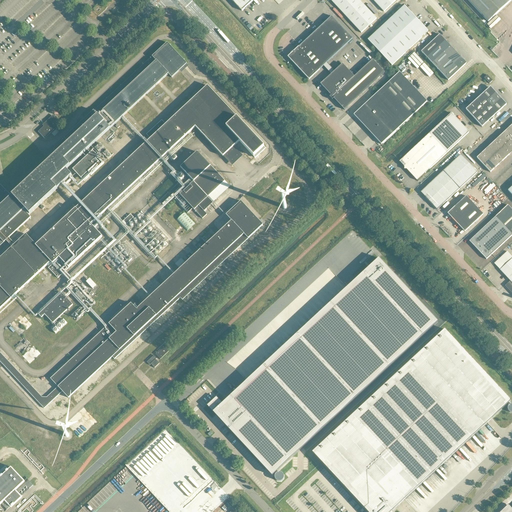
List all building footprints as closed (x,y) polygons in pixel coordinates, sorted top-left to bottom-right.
[(231,0),(242,11),(253,0),(231,0)] [(330,0),(361,33),(377,19),(359,0),(330,0)] [(372,0),(384,12),(396,0),(372,0)] [(511,0),(467,0),(488,22),(511,0)] [(404,6),(368,40),(376,49),(392,66),(428,31),(404,6)] [(335,71),(327,63),(352,39),(332,17),(299,47),(288,57),(309,80),(320,70),(320,69),(323,66),(331,74),(335,71)] [(421,52),(427,58),(445,40),(444,41),(442,38),(443,38),(440,34),(421,52)] [(427,58),(432,63),(451,46),(449,47),(447,44),(448,43),(445,40),(427,58)] [(0,309),(43,269),(44,268),(51,262),(53,264),(48,268),(58,278),(102,237),(93,227),(99,221),(97,218),(105,211),(106,210),(112,204),(113,204),(127,191),(128,190),(140,179),(141,178),(157,163),(158,162),(170,150),(171,150),(180,142),(180,141),(191,131),(192,130),(195,127),(223,156),(234,146),(239,141),(254,157),(265,148),(237,118),(207,86),(166,125),(162,120),(146,135),(150,139),(36,245),(26,234),(15,245),(9,238),(31,218),(29,215),(72,175),(66,169),(101,137),(102,136),(111,128),(112,127),(152,90),(152,89),(164,78),(168,74),(172,78),(187,64),(167,43),(53,149),(55,151),(52,154),(48,158),(9,194),(1,185),(0,185),(0,309)] [(451,46),(432,63),(437,69),(456,51),(455,52),(452,50),(453,49),(451,46)] [(437,69),(443,75),(461,57),(460,58),(458,56),(459,55),(456,52),(456,51),(437,69)] [(448,80),(464,66),(466,64),(465,64),(463,61),(464,60),(461,57),(443,75),(448,80)] [(373,60),(354,77),(331,99),(332,100),(334,99),(344,110),(385,73),(373,60)] [(331,99),(354,77),(342,64),(335,71),(331,74),(320,84),(331,96),(329,97),(331,99)] [(354,115),(371,133),(381,144),(427,102),(400,72),(354,115)] [(493,81),(487,75),(484,78),(489,84),(493,81)] [(490,87),(481,95),(487,101),(496,93),(490,87)] [(487,101),(489,104),(492,107),(501,99),(496,93),(487,101)] [(476,100),(484,109),(489,104),(487,101),(481,95),(476,100)] [(501,99),(492,107),(498,113),(507,104),(501,99)] [(476,100),(471,105),(479,113),(484,109),(476,100)] [(489,104),(484,109),(492,117),(498,113),(492,107),(489,104)] [(474,118),(479,113),(471,105),(466,109),(474,118)] [(484,109),(479,113),(487,122),(492,117),(484,109)] [(417,181),(464,137),(469,132),(451,113),(399,162),(404,167),(404,168),(404,169),(407,169),(417,181)] [(487,122),(479,113),(474,118),(482,127),(487,122)] [(44,139),(60,124),(53,117),(52,117),(48,121),(48,122),(38,132),(44,139)] [(511,133),(508,129),(502,134),(509,141),(511,138),(511,133)] [(509,141),(502,134),(497,139),(504,146),(509,141)] [(497,139),(492,143),(499,151),(504,146),(497,139)] [(499,151),(492,143),(487,148),(494,155),(499,151)] [(504,146),(499,151),(506,158),(511,153),(504,146)] [(487,148),(482,153),(489,160),(494,155),(487,148)] [(93,151),(73,169),(81,178),(88,172),(91,176),(104,163),(93,151)] [(494,155),(501,163),(506,158),(499,151),(494,155)] [(193,182),(180,194),(193,208),(202,219),(207,214),(204,211),(199,205),(225,181),(210,165),(210,166),(197,152),(181,168),(191,179),(193,182)] [(484,165),(489,160),(482,153),(477,158),(484,165)] [(437,210),(464,185),(477,173),(461,155),(421,192),(437,210)] [(494,155),(489,160),(496,168),(501,163),(494,155)] [(489,160),(484,165),(490,172),(496,168),(489,160)] [(483,214),(466,196),(447,213),(452,218),(457,224),(465,232),(483,214)] [(187,263),(186,263),(137,309),(131,303),(50,379),(58,387),(47,397),(42,397),(0,352),(0,361),(44,409),(44,408),(62,391),(68,398),(112,357),(114,359),(180,298),(182,300),(263,225),(259,221),(241,201),(240,202),(237,205),(233,208),(226,215),(231,221),(200,250),(200,251),(194,256),(193,256),(187,263)] [(472,239),(469,241),(470,242),(470,241),(486,259),(511,235),(511,209),(508,205),(472,239)] [(185,212),(177,220),(187,231),(195,223),(185,212)] [(131,214),(122,222),(125,226),(134,218),(131,214)] [(511,256),(507,252),(494,264),(500,270),(510,281),(505,286),(511,293),(511,256)] [(216,397),(207,406),(272,476),(438,322),(379,258),(223,403),(216,397)] [(94,290),(100,285),(93,278),(88,283),(94,290)] [(62,293),(39,315),(42,318),(45,315),(53,323),(73,305),(62,293)] [(24,317),(19,322),(26,330),(32,325),(24,317)] [(312,452),(367,511),(393,511),(392,511),(488,422),(511,401),(445,329),(312,452)] [(172,348),(167,343),(155,354),(160,359),(164,356),(172,348)] [(33,346),(22,356),(30,364),(41,354),(33,346)] [(150,365),(151,364),(155,368),(159,364),(156,360),(157,358),(154,355),(147,362),(150,365)] [(204,397),(215,389),(211,383),(199,391),(204,397)] [(0,504),(1,504),(7,509),(5,511),(11,506),(14,504),(14,503),(33,485),(27,478),(24,481),(11,467),(0,477),(0,504)]
